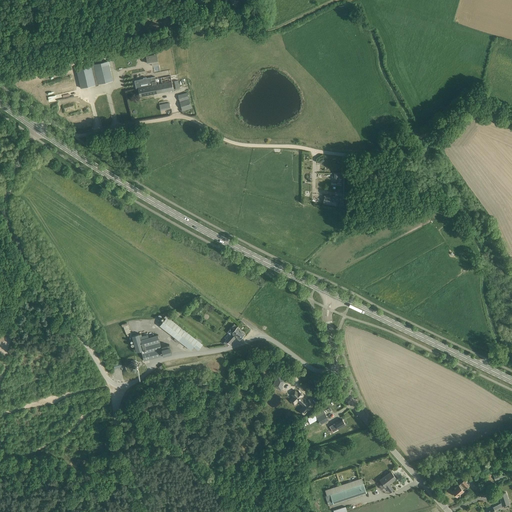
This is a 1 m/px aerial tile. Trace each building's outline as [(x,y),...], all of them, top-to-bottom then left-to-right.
[(159,65),(157,55),(146,56),(147,64),(151,63),(152,66),(159,65)] [(113,81),(108,61),(76,68),(81,88),(95,85),(96,84),(98,83),(99,84),(113,81)] [(155,76),(151,77),(152,85),(154,85),(156,93),(174,90),(173,89),(176,89),(179,88),(178,80),(172,81),(171,76),(155,79),(155,76)] [(139,83),(135,84),(136,89),(138,88),(140,96),(156,93),(154,85),(152,85),(151,77),(147,78),(146,77),(143,78),(143,79),(139,79),(140,83),(139,83)] [(191,108),(187,93),(178,95),(183,110),(191,108)] [(344,198),(339,197),(324,194),(323,204),(337,206),(337,205),(343,206),(344,198)] [(442,208),(446,205),(438,195),(434,197),(442,208)] [(203,344),(167,316),(160,325),(175,338),(174,340),(179,343),(181,341),(191,350),(194,346),(199,349),(203,344)] [(227,339),(224,342),(226,345),(227,346),(229,344),(230,344),(236,337),(239,339),(245,333),(237,327),(234,324),(231,328),(227,332),(230,335),(227,339)] [(139,334),(132,336),(137,352),(140,352),(140,353),(142,353),(144,360),(163,355),(172,353),(169,345),(161,347),(158,335),(149,337),(148,334),(140,337),(139,334)] [(130,364),(125,365),(126,369),(131,368),(133,370),(137,369),(139,366),(144,365),(142,361),(138,362),(135,360),(131,361),(130,364)] [(282,386),(283,383),(284,383),(286,380),(277,376),(273,386),(277,388),(279,389),(281,390),(283,386),(282,386)] [(295,390),(292,394),(291,394),(303,406),(301,408),(306,413),(313,405),(308,401),(307,402),(302,397),(303,395),(299,391),(297,392),(295,390)] [(329,420),(323,409),(315,414),(321,425),(329,420)] [(346,425),(342,419),(330,426),(334,432),(346,425)] [(396,478),(391,472),(380,480),(382,483),(379,485),(382,489),(386,487),(390,492),(394,489),(389,484),(396,478)] [(329,503),(332,502),(333,504),(367,493),(362,478),(325,490),(327,495),(329,503)] [(458,485),(454,488),(455,489),(452,491),(457,497),(464,491),(469,486),(464,480),(458,485)] [(494,511),(495,511),(495,510),(501,507),(510,504),(506,492),(499,495),(502,503),(485,511),(484,511),(494,511)]
